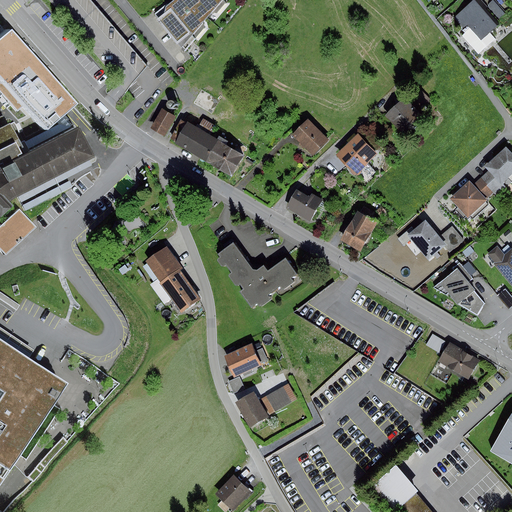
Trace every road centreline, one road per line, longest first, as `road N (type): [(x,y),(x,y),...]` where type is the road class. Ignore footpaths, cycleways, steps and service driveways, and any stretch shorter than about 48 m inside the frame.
road 1 (residential): [(287,511),(222,391),(206,288),(168,187),(164,152)]
road 2 (residential): [(164,152),(489,345)]
road 3 (residential): [(6,0),(103,108),(164,152)]
